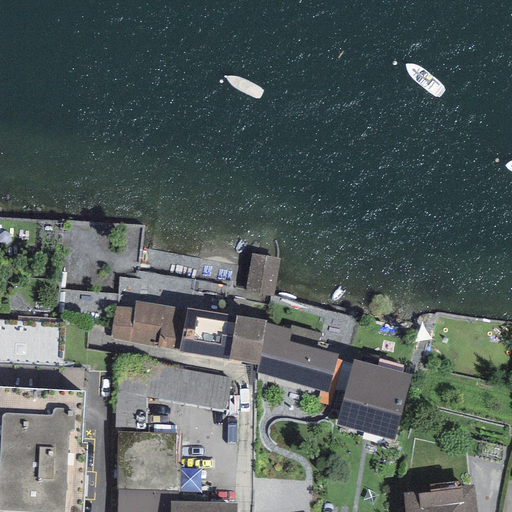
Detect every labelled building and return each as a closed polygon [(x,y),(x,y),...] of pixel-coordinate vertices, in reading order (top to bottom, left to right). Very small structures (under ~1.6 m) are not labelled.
[(133,309),(114,306),(110,338),(180,351),(187,310),(135,301),(133,309)] [(188,306),(187,310),(180,351),(258,365),(266,323),(266,321),(188,306)] [(289,330),(266,323),(258,365),(255,373),(327,393),(339,356),(315,349),(320,334),(291,325),(289,330)] [(231,381),(121,362),(115,394),(116,434),(145,435),(145,399),(225,412),(231,381)] [(0,366),(0,386),(17,387),(17,366),(0,366)] [(410,382),(355,367),(339,426),(394,441),(410,382)] [(84,396),(0,390),(0,511),(83,511),(87,447),(82,447),(84,396)] [(145,435),(116,434),(115,511),(169,511),(169,508),(178,508),(182,437),(145,435)] [(474,511),(472,493),(408,501),(409,511),(474,511)]
